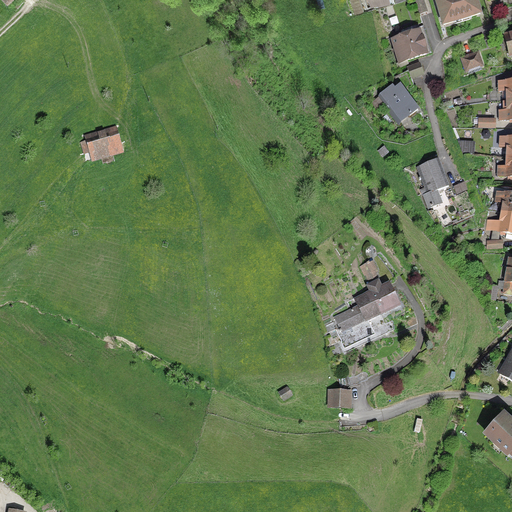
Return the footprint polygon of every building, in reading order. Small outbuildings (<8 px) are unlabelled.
[(480,15),(475,0),(436,0),(435,0),(443,26),(480,15)] [(426,55),(419,33),(392,42),(399,64),(426,55)] [(481,66),(477,54),(462,59),(466,72),(481,66)] [(392,89),(381,97),(401,123),(417,110),(399,87),(394,92),(392,89)] [(378,99),(372,103),(377,109),(382,105),(378,99)] [(115,129),(88,136),(95,162),(111,158),(108,147),(119,144),(115,129)] [(447,188),(437,162),(420,169),(430,194),(447,188)] [(511,198),(505,197),(498,232),(511,235),(511,198)] [(398,303),(387,282),(379,285),(377,280),(367,285),(370,291),(354,298),(358,306),(335,317),(341,330),(398,303)] [(511,354),(500,375),(511,382),(511,354)] [(350,391),(329,391),(329,406),(349,406),(350,391)] [(511,419),(502,410),(483,431),(506,453),(508,450),(511,453),(511,419)]
